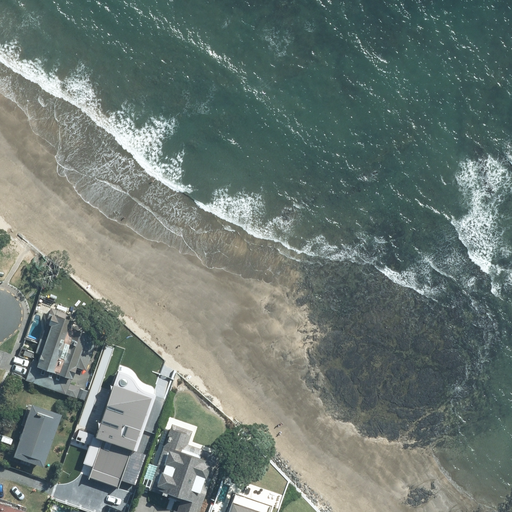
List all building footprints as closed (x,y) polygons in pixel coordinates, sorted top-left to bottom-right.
[(93,319),(52,305),(27,380),(86,400),(88,392),(71,386),(93,319)] [(156,381),(117,367),(83,459),(93,463),(90,472),(119,483),(156,381)] [(44,467),(63,412),(30,401),(11,456),(44,467)] [(193,431),(173,424),(150,488),(179,497),(173,511),(200,511),(220,455),(188,444),(193,431)] [(268,511),(271,502),(235,490),(228,511),(268,511)] [(25,511),(27,507),(0,498),(0,511),(25,511)]
